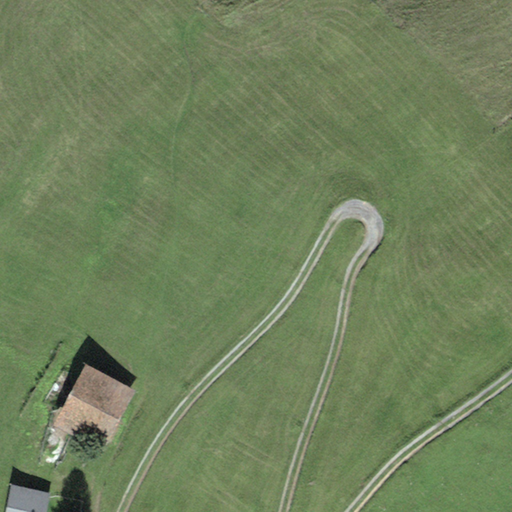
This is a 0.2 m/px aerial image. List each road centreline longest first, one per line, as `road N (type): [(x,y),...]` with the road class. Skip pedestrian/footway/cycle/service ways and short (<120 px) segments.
road 1 (track): [(283,511),(349,278),(373,239),(374,221),(360,210),(335,221),(283,304),(167,427),(121,511)]
road 2 (track): [(511,376),(417,443),(351,511)]
